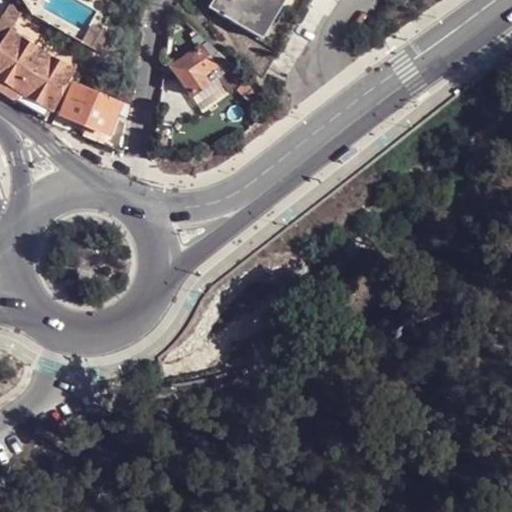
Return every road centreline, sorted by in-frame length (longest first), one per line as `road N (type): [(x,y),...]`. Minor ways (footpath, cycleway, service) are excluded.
road 1 (track): [(56,381),(104,396),(375,388),(462,320),(511,298)]
road 2 (primary): [(511,0),(343,130)]
road 3 (residential): [(125,198),(164,0)]
road 4 (residential): [(360,0),(320,62),(316,84),(343,130)]
road 5 (primary): [(343,130),(245,207)]
road 6 (residential): [(77,333),(56,381),(0,425)]
